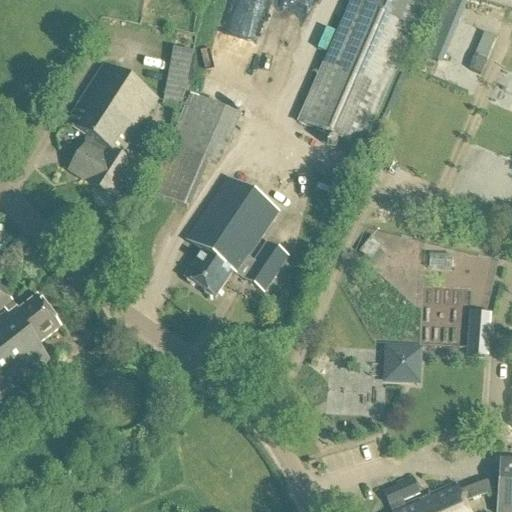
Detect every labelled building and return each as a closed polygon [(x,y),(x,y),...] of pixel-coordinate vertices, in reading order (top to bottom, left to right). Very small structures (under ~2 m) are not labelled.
[(237,0),(234,19),(266,24),(270,0),(237,0)] [(352,0),(352,2),(416,30),(429,0),(352,0)] [(416,30),(352,2),(297,126),(362,154),(416,30)] [(484,37),(474,58),(486,63),(496,42),(484,37)] [(172,51),(162,106),(176,116),(185,93),(193,56),(172,51)] [(157,104),(103,69),(64,129),(105,155),(103,157),(88,146),(68,176),(84,187),(112,204),(133,171),(120,162),(157,104)] [(189,212),(209,166),(216,169),(238,118),(191,98),(169,148),(149,195),(189,212)] [(200,257),(183,282),(215,303),(231,278),(262,298),(287,259),(267,246),(254,266),(248,262),(278,216),(226,182),(184,246),(200,257)] [(7,317),(0,322),(0,400),(49,364),(39,350),(61,333),(38,302),(19,315),(0,289),(0,316),(4,313),(7,317)] [(470,315),(466,360),(488,362),(492,317),(470,315)] [(418,377),(419,354),(387,353),(385,385),(408,386),(418,377)] [(486,485),(457,496),(462,507),(486,498),(498,499),(497,511),(511,511),(511,464),(500,464),(498,486),(486,485)] [(384,496),(391,511),(420,498),(413,483),(384,496)] [(454,489),(422,504),(403,511),(464,511),(462,507),(457,496),(454,489)]
